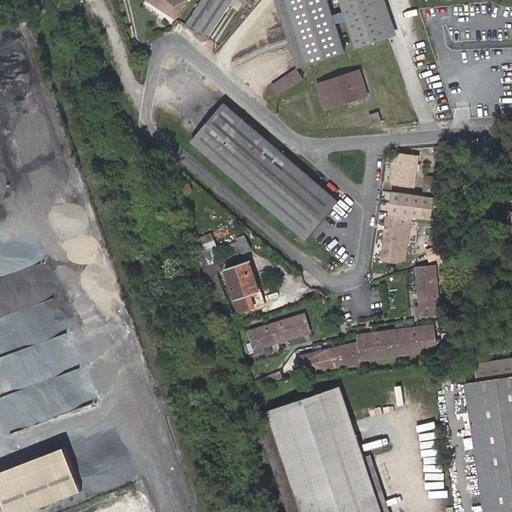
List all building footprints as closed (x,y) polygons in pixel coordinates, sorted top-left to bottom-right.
[(145,0),(175,20),(189,0),(145,0)] [(230,0),(201,0),(188,24),(209,37),(230,0)] [(346,52),(328,0),(276,0),(298,67),(346,52)] [(386,0),(340,0),(357,48),(398,35),(386,0)] [(360,67),(348,71),(357,94),(367,91),(360,67)] [(271,88),(278,98),(304,78),(297,68),(271,88)] [(357,94),(348,71),(320,80),(328,103),(357,94)] [(341,201),(225,102),(191,140),(305,239),(341,201)] [(373,123),(383,119),(380,109),(370,113),(373,123)] [(169,124),(187,135),(195,122),(177,112),(169,124)] [(420,158),(398,155),(394,186),(416,189),(420,158)] [(493,168),(485,169),(487,190),(495,189),(493,168)] [(476,170),(479,193),(487,192),(487,190),(485,169),(476,170)] [(437,182),(424,182),(423,192),(436,192),(437,182)] [(435,196),(391,190),(388,215),(386,216),(380,261),(397,263),(406,260),(412,216),(432,219),(435,196)] [(212,232),(193,240),(201,262),(221,255),(212,232)] [(247,234),(237,238),(243,254),(254,250),(247,234)] [(442,237),(429,236),(429,247),(442,247),(442,237)] [(241,311),(268,303),(254,259),(227,268),(241,311)] [(208,280),(221,279),(219,263),(206,265),(208,280)] [(435,265),(417,267),(420,306),(417,307),(418,317),(440,315),(435,265)] [(312,331),(305,312),(249,331),(256,352),(266,349),(265,346),(312,331)] [(362,367),(362,363),(361,360),(438,350),(434,325),(360,335),(360,343),(300,357),(305,376),(338,368),(362,367)] [(256,391),(278,382),(276,372),(252,379),(256,391)] [(511,511),(511,376),(464,383),(484,511),(511,511)] [(341,386),(269,411),(301,511),(381,511),(354,427),(341,386)] [(65,446),(0,471),(0,487),(9,511),(29,511),(82,490),(65,446)]
